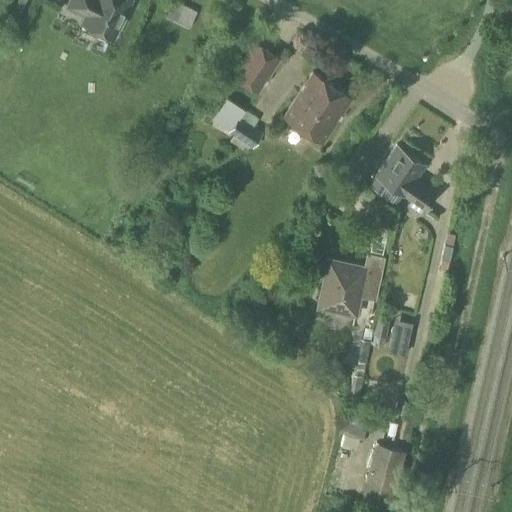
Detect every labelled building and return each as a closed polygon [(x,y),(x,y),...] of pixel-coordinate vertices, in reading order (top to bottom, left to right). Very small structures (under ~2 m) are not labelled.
[(81,22),(115,38),(132,0),(68,0),(66,6),(84,15),(81,22)] [(232,75),(257,92),(279,58),(254,42),(232,75)] [(283,117),(322,143),(351,98),(312,73),(283,117)] [(231,131),(253,145),(260,134),(239,120),(231,131)] [(369,186),(379,191),(385,183),(425,210),(436,192),(417,179),(426,165),(396,145),(369,186)] [(442,257),(441,258),(449,259),(449,258),(452,245),(445,243),(442,257)] [(318,307),(357,316),(362,296),(374,299),(383,256),(368,253),(365,266),(328,257),(318,307)] [(377,318),(375,333),(386,335),(389,320),(377,318)] [(360,339),(356,361),(365,363),(370,341),(360,339)] [(331,382),(345,383),(345,370),(331,369),(331,382)] [(354,375),(350,396),(359,398),(363,377),(354,375)] [(347,408),(342,426),(366,433),(371,415),(347,408)] [(388,501),(392,488),(394,489),(405,450),(376,441),(365,481),(367,481),(364,495),(388,501)] [(370,460),(372,445),(357,442),(354,457),(370,460)]
